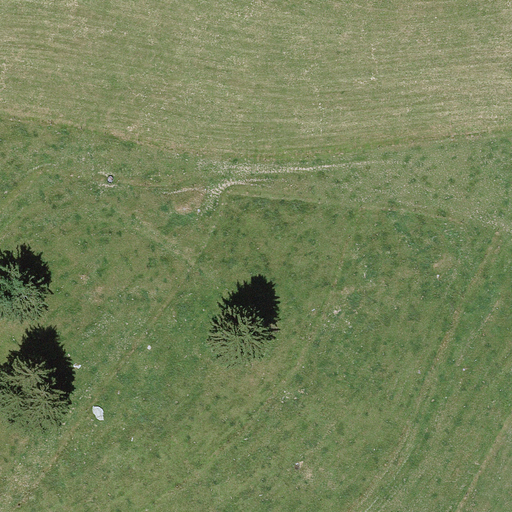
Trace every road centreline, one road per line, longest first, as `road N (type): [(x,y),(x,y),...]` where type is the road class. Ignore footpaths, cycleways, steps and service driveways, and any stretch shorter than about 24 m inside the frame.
road 1 (track): [(511,235),(472,307),(427,430),(370,511)]
road 2 (track): [(0,232),(59,213),(110,214),(152,226),(210,272)]
